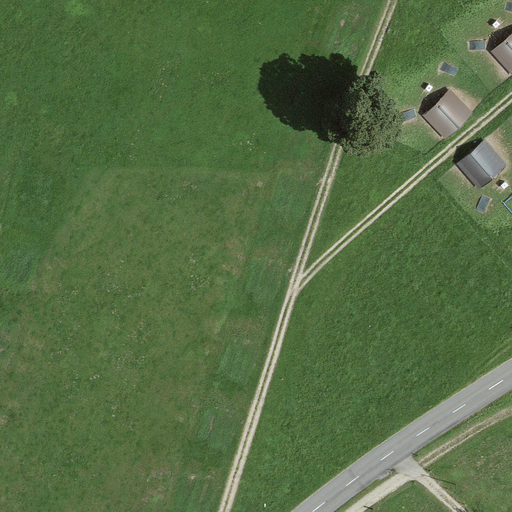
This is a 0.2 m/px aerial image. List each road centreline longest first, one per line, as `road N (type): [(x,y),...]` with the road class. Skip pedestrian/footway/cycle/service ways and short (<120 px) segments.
road 1 (track): [(225,511),(391,0)]
road 2 (unclassified): [(511,375),(315,511)]
